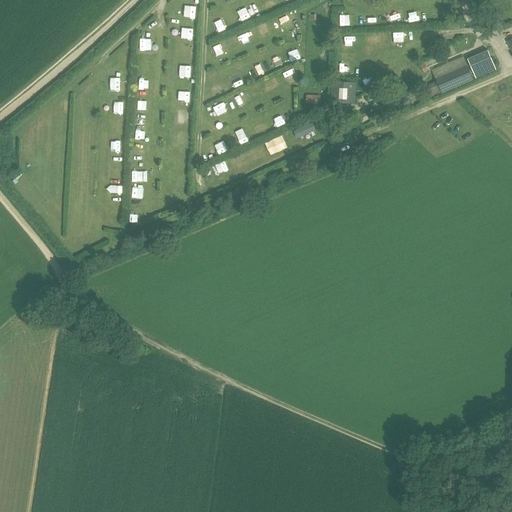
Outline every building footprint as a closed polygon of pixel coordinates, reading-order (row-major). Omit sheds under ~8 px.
[(490,29),(501,30),(503,2),(492,1),(490,29)] [(186,6),(186,19),(198,20),(198,6),(186,6)] [(248,7),(239,10),(244,22),(253,18),(248,7)] [(287,25),(295,22),(291,12),(283,15),(287,25)] [(217,23),(221,33),(229,30),(225,19),(217,23)] [(353,29),(351,20),(343,22),(345,30),(353,29)] [(194,41),(195,28),(186,28),(185,41),(194,41)] [(240,50),(247,47),(241,33),(234,37),(240,50)] [(222,54),(233,50),(229,39),(218,42),(222,54)] [(345,41),(343,47),(352,51),(354,45),(345,41)] [(184,58),(194,57),(194,44),(184,44),(184,58)] [(290,54),(294,65),(305,60),(300,50),(290,54)] [(496,69),(488,51),(468,59),(476,77),(476,78),(496,69)] [(344,73),(352,72),(351,64),(343,65),(344,73)] [(421,97),(423,101),(428,99),(427,97),(441,92),(472,79),(466,65),(435,78),(437,82),(423,87),(426,95),(421,97)] [(263,67),(257,70),(261,78),(268,75),(263,67)] [(287,85),(296,81),(291,70),(282,73),(287,85)] [(237,89),(245,85),(240,75),(232,78),(237,89)] [(277,77),(269,79),(273,90),(280,88),(277,77)] [(332,102),(355,103),(356,83),(333,82),(332,102)] [(214,87),(216,96),(225,94),(224,85),(214,87)] [(258,86),(249,91),(253,100),(263,95),(258,86)] [(403,111),(410,107),(411,100),(409,99),(411,97),(408,93),(405,96),(404,95),(397,99),(396,106),(403,111)] [(306,102),(320,103),(320,95),(306,94),(306,102)] [(229,99),(233,108),(241,104),(236,95),(229,99)] [(138,102),(138,110),(148,111),(148,102),(138,102)] [(218,115),(228,112),(225,102),(215,105),(218,115)] [(180,121),(190,121),(190,110),(179,111),(180,121)] [(360,120),(368,115),(365,110),(358,115),(360,120)] [(276,118),(280,128),(289,124),(285,114),(276,118)] [(146,130),(146,120),(136,119),(136,130),(146,130)] [(352,121),(345,126),(349,131),(356,126),(352,121)] [(299,140),(306,137),(301,127),(295,130),(299,140)] [(186,139),(186,137),(180,138),(179,132),(175,132),(176,140),(186,139)] [(245,134),(238,137),(241,145),(249,142),(245,134)] [(267,143),(271,155),(280,151),(276,140),(267,143)] [(217,145),(209,148),(212,156),(220,154),(217,145)] [(213,166),(216,172),(226,167),(222,161),(213,166)] [(148,182),(149,173),(136,173),(135,182),(148,182)] [(133,196),(144,196),(143,186),(132,186),(133,196)] [(141,218),(141,208),(131,208),(131,218),(141,218)]
